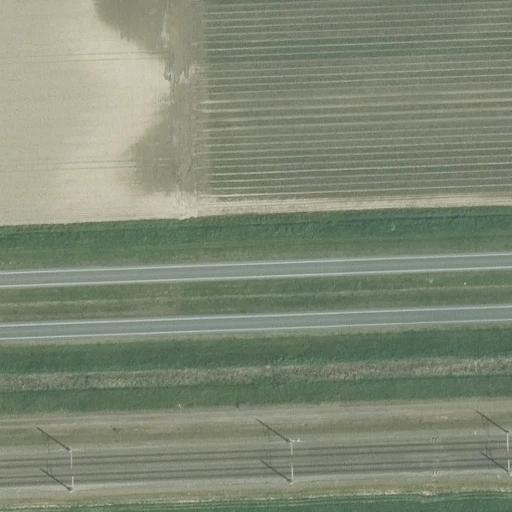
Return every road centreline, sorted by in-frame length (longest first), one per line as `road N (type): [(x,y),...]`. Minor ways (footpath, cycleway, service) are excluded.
road 1 (trunk): [(0,332),(511,312)]
road 2 (trunk): [(511,260),(0,279)]
road 3 (track): [(0,425),(511,407)]
